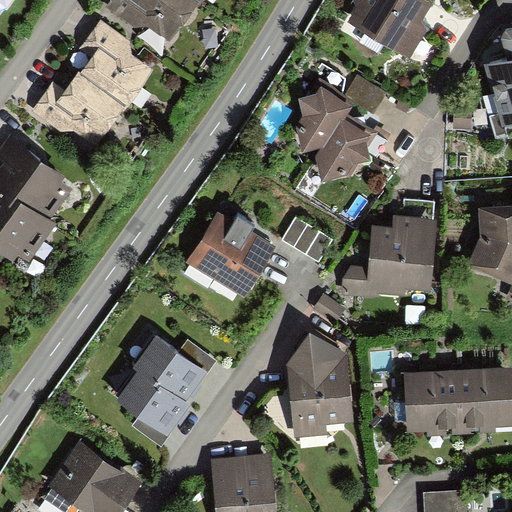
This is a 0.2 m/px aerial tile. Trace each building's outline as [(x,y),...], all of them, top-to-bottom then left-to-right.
[(197,0),(109,0),(106,5),(134,25),(148,22),(169,37),(197,0)] [(358,0),(348,17),(410,55),(432,20),(423,15),(432,0),(358,0)] [(80,67),(125,101),(152,65),(131,49),(128,38),(101,17),(80,44),(91,52),(80,67)] [(509,50),(487,58),(502,109),(490,112),(497,134),(511,129),(511,18),(506,20),(502,28),(509,50)] [(125,101),(80,67),(65,86),(55,79),(32,109),(62,130),(75,127),(94,142),(125,101)] [(343,110),(351,98),(321,80),(316,88),(300,91),(303,110),(296,122),(303,146),(323,140),(343,110)] [(456,107),(454,125),(468,126),(470,108),(456,107)] [(369,127),(343,110),(323,140),(316,151),(322,175),(342,170),(350,175),(361,157),(370,152),(368,139),(377,126),(371,122),(369,127)] [(18,188),(51,213),(72,185),(59,175),(63,169),(12,131),(0,147),(0,153),(4,157),(0,162),(0,188),(12,197),(18,188)] [(12,197),(0,188),(0,245),(13,255),(17,250),(29,259),(59,219),(51,213),(18,188),(12,197)] [(404,198),(403,212),(395,211),(394,221),(372,219),(368,263),(349,262),(346,290),(378,293),(379,289),(406,291),(406,284),(430,286),(435,215),(431,215),(432,200),(404,198)] [(511,199),(480,201),(482,229),(467,262),(511,280),(511,199)] [(187,259),(245,293),(275,242),(251,228),(256,220),(238,209),(233,217),(217,207),(187,259)] [(295,214),(282,236),(320,258),(332,235),(295,214)] [(346,305),(323,291),(314,306),(336,320),(346,305)] [(287,357),(294,434),(328,431),(327,419),(352,417),(347,348),(310,323),(287,357)] [(132,361),(138,365),(158,379),(160,377),(186,395),(193,387),(215,357),(187,336),(181,344),(157,326),(132,361)] [(511,360),(461,363),(465,431),(498,429),(498,424),(511,423),(511,360)] [(428,433),(465,431),(461,363),(404,366),(406,427),(428,426),(428,433)] [(190,398),(186,395),(160,377),(158,379),(138,365),(118,393),(141,409),(131,422),(159,442),(180,412),(190,398)] [(94,511),(115,511),(139,477),(81,438),(51,483),(94,511)] [(277,511),(270,448),(211,455),(215,511),(277,511)] [(465,511),(464,488),(424,490),(425,511),(465,511)]
